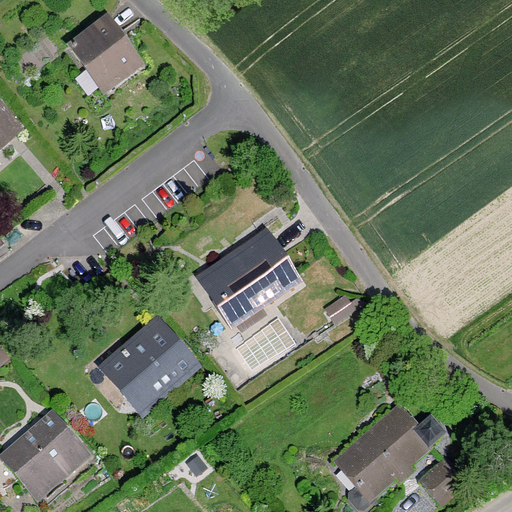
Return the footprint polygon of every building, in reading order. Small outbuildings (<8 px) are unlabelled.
[(103,96),(142,68),(107,20),(68,48),(103,96)] [(0,149),(23,130),(0,104),(0,149)] [(233,331),(300,285),(264,233),(197,280),(233,331)] [(142,417),(198,370),(158,323),(102,370),(142,417)] [(0,362),(11,354),(0,339),(0,362)] [(431,420),(420,430),(398,406),(333,464),(369,504),(445,436),(431,420)] [(0,460),(37,503),(90,457),(52,414),(0,458),(0,460)] [(208,468),(198,456),(187,464),(197,477),(208,468)] [(442,508),(465,486),(442,462),(419,483),(442,508)]
